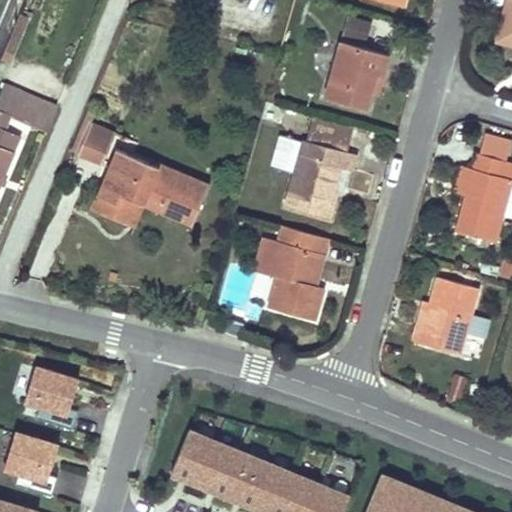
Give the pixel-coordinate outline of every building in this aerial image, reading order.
[(511,0),(508,0),(498,42),(511,46),(511,0)] [(366,44),(373,22),(349,15),(342,38),(366,44)] [(0,61),(7,64),(27,20),(19,16),(5,50),(0,60),(0,61)] [(373,93),(378,74),(385,76),(391,54),(343,41),(328,98),(369,109),(373,93)] [(385,76),(378,74),(373,93),(380,95),(385,76)] [(42,133),(53,109),(4,88),(0,98),(0,115),(9,119),(42,133)] [(95,114),(88,111),(71,153),(79,156),(91,125),(95,114)] [(0,135),(1,136),(9,119),(0,115),(0,135)] [(357,127),(317,116),(310,140),(307,139),(288,206),(332,218),(340,192),(336,191),(343,167),(354,170),(359,153),(350,151),(357,127)] [(115,135),(91,125),(79,156),(103,165),(115,135)] [(0,176),(15,142),(1,136),(0,135),(0,176)] [(117,205),(121,196),(142,205),(191,225),(208,185),(159,164),(157,169),(116,152),(98,198),(117,205)] [(479,154),(475,169),(468,196),(458,232),(496,242),(511,188),(511,179),(505,178),(509,163),(479,154)] [(468,196),(475,169),(463,166),(456,193),(468,196)] [(142,205),(121,196),(117,205),(138,214),(142,205)] [(333,239),(285,226),(272,275),(280,277),(272,307),(318,320),(327,288),(320,286),(313,285),(321,255),(328,257),(333,239)] [(320,286),(328,257),(321,255),(313,285),(320,286)] [(511,278),(511,257),(501,255),(496,274),(511,278)] [(439,276),(432,302),(426,325),(419,324),(414,340),(461,352),(466,332),(471,314),(479,287),(439,276)] [(432,302),(425,301),(419,324),(426,325),(432,302)] [(229,319),(212,313),(210,322),(220,325),(220,326),(226,328),(229,319)] [(471,314),(466,332),(487,338),(492,320),(471,314)] [(76,377),(35,365),(24,398),(38,402),(33,416),(71,428),(77,409),(67,406),(76,377)] [(350,511),(358,493),(197,424),(181,473),(268,511),(350,511)] [(56,444),(14,431),(4,464),(17,469),(13,482),(51,494),(57,475),(47,472),(56,444)] [(482,511),(382,470),(366,511),(482,511)] [(34,511),(36,510),(0,499),(0,511),(34,511)]
